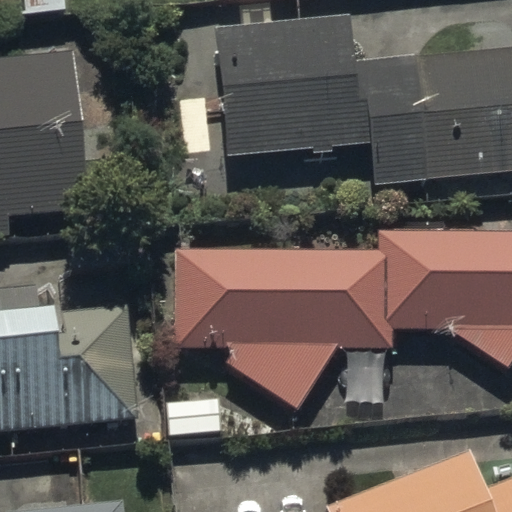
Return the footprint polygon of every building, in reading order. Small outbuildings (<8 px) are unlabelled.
[(252,0),(254,9),(339,1),(338,0),(252,0)] [(371,159),(375,202),(511,188),(511,62),(354,78),(350,30),(215,44),(228,173),(371,159)] [(9,235),(90,227),(73,68),(0,75),(0,251),(11,250),(9,235)] [(511,247),(378,247),(378,266),(175,265),(175,364),(235,364),(226,378),(295,424),(334,365),(393,365),(394,345),(447,345),(507,384),(511,375),(511,247)] [(0,335),(0,447),(139,435),(128,323),(0,335)] [(469,469),(360,511),(511,511),(511,496),(484,508),(469,469)]
